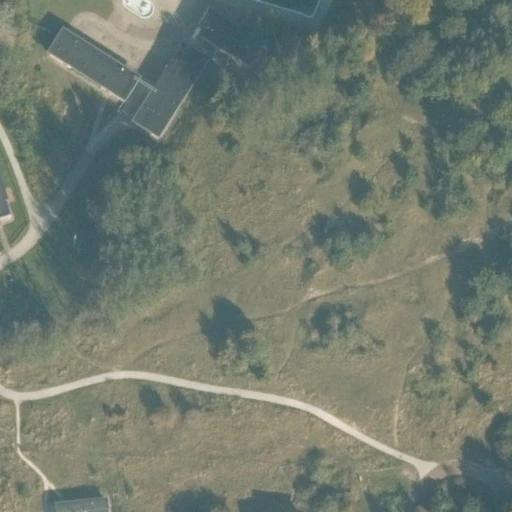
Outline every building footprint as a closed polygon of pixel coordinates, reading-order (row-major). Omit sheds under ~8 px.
[(208,15),(194,37),(249,72),(263,50),(208,15)] [(138,83),(63,36),(49,58),(124,105),(138,83)] [(134,126),(157,141),(205,65),(182,50),(134,126)] [(0,224),(11,221),(0,189),(0,224)] [(75,511),(70,511),(106,511),(106,503),(75,506),(75,511)]
